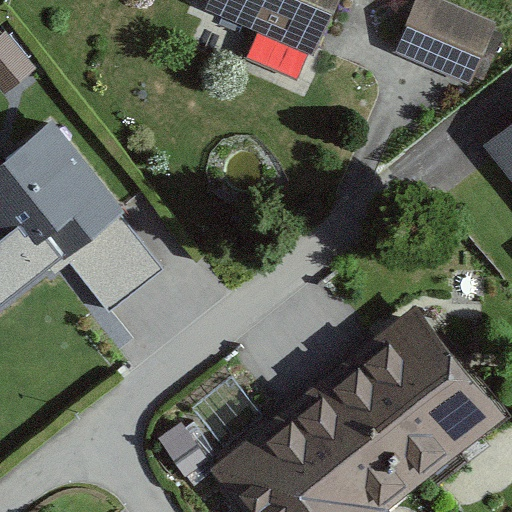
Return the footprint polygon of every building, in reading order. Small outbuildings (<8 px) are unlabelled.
[(323,53),(345,0),(216,0),(213,9),(323,53)] [(511,30),(445,0),(425,0),(401,53),(484,91),(511,30)] [(0,41),(0,83),(4,90),(33,69),(9,35),(0,41)] [(511,122),(484,145),(511,179),(511,122)] [(128,212),(57,126),(0,173),(0,281),(39,249),(57,271),(128,212)] [(507,419),(422,311),(389,336),(400,350),(274,448),(264,434),(216,472),(246,511),(390,511),(389,511),(507,419)]
